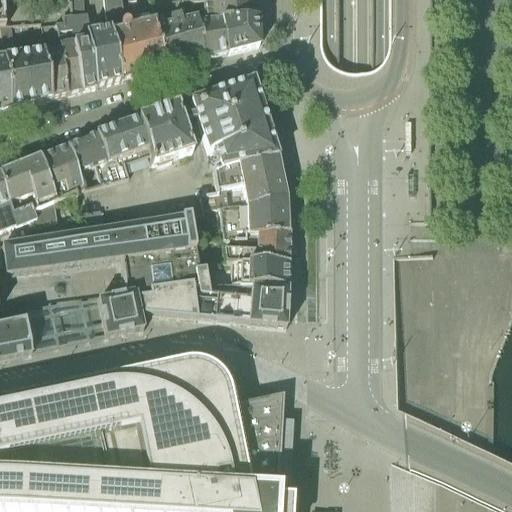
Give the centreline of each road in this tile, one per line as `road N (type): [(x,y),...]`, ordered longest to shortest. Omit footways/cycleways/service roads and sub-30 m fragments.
road 1 (secondary): [(372,511),(361,0)]
road 2 (secondary): [(346,0),(357,511)]
road 3 (residential): [(0,385),(191,347),(357,417)]
road 4 (residential): [(350,104),(357,417)]
road 5 (residential): [(288,60),(0,152)]
road 6 (residential): [(357,417),(511,496)]
road 7 (residential): [(350,104),(378,95),(400,63),(402,0)]
